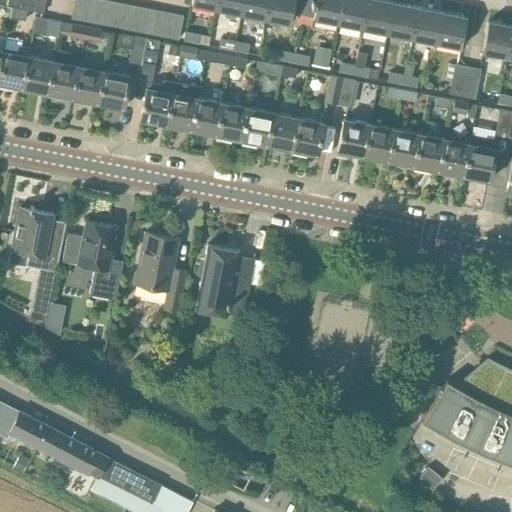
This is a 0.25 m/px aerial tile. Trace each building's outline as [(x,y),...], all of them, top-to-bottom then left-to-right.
[(19,0),(0,0),(0,3),(2,3),(0,15),(0,21),(8,23),(10,17),(12,5),(18,7),(19,0)] [(45,1),(42,0),(19,0),(18,7),(12,5),(10,17),(25,20),(27,9),(43,12),(45,1)] [(84,20),(87,0),(75,0),(72,17),(84,20)] [(87,0),(84,20),(95,22),(99,0),(87,0)] [(108,0),(99,0),(95,22),(107,24),(112,1),(108,0)] [(217,0),(216,8),(240,13),(242,0),(217,0)] [(242,0),(240,13),(264,18),(268,0),(242,0)] [(292,10),(294,0),(268,0),(264,18),(290,23),(292,10)] [(294,0),(292,10),(313,15),(315,0),(294,0)] [(342,0),(315,0),(313,15),(313,17),(337,22),(342,0)] [(342,0),(337,22),(362,27),(366,0),(342,0)] [(366,0),(362,27),(386,32),(392,1),(388,0),(366,0)] [(119,27),(123,3),(112,1),(107,24),(119,27)] [(417,6),(392,1),(386,32),(411,37),(417,6)] [(131,29),(136,5),(123,3),(119,27),(131,29)] [(142,31),(147,8),(136,5),(131,29),(142,31)] [(417,6),(411,37),(435,42),(441,11),(417,6)] [(154,34),(159,10),(147,8),(142,31),(154,34)] [(166,36),(171,13),(159,10),(154,34),(166,36)] [(441,11),(435,42),(460,47),(466,15),(441,11)] [(171,13),(166,36),(178,38),(182,15),(171,13)] [(58,37),(58,33),(59,33),(61,22),(35,16),(32,32),(58,37)] [(506,57),(511,28),(511,25),(488,21),(482,52),(506,57)] [(69,35),(69,37),(84,40),(87,25),(71,22),(71,23),(61,22),(59,33),(69,35)] [(98,42),(100,27),(87,25),(84,40),(98,42)] [(183,40),(208,46),(210,37),(185,31),(183,40)] [(147,38),(134,36),(129,61),(141,64),(138,77),(139,77),(147,38)] [(154,66),(160,41),(147,38),(139,77),(152,80),(154,66)] [(236,41),(220,39),(218,48),(234,51),(236,41)] [(0,69),(0,82),(22,87),(29,55),(30,47),(18,45),(16,53),(4,50),(0,69)] [(181,46),(179,55),(205,60),(207,51),(181,46)] [(292,63),(294,53),(280,50),(278,60),(292,63)] [(205,60),(230,65),(232,55),(207,51),(205,60)] [(309,56),(294,53),(292,63),(307,66),(309,56)] [(54,60),(29,55),(22,87),(48,92),(54,60)] [(244,67),(245,58),(232,55),(230,65),(244,67)] [(79,65),(54,60),(48,92),(73,97),(79,65)] [(339,62),(337,72),(352,75),(354,65),(339,62)] [(265,63),(263,74),(280,77),(282,66),(265,63)] [(73,97),(98,102),(104,70),(79,65),(73,97)] [(368,78),(370,68),(354,65),(352,75),(368,78)] [(461,96),(467,67),(455,65),(449,93),(461,96)] [(294,79),(296,68),(282,66),(280,77),(294,79)] [(467,67),(461,96),(474,98),(480,69),(467,67)] [(104,70),(98,102),(124,107),(130,75),(104,70)] [(388,71),(386,81),(402,84),(404,74),(388,71)] [(337,102),(343,77),(330,74),(325,100),(337,102)] [(416,87),(418,77),(404,74),(402,84),(416,87)] [(343,77),(337,102),(349,105),(355,80),(343,77)] [(140,119),(166,124),(175,81),(161,79),(160,84),(150,82),(148,83),(140,119)] [(166,124),(191,129),(197,96),(199,86),(175,81),(166,124)] [(387,86),(385,96),(400,99),(402,89),(387,86)] [(415,102),(417,92),(402,89),(400,99),(415,102)] [(497,103),(511,106),(511,105),(511,96),(499,94),(497,103)] [(191,129),(216,134),(223,102),(197,96),(191,129)] [(437,96),(436,105),(451,108),(453,99),(437,96)] [(465,111),(467,102),(453,99),(451,108),(465,111)] [(248,107),(223,102),(216,134),(242,139),(248,107)] [(478,105),(476,111),(487,113),(488,107),(478,105)] [(273,112),(248,107),(242,139),(267,144),(273,112)] [(507,137),(511,112),(511,111),(500,109),(495,135),(507,137)] [(298,117),(273,112),(267,144),(292,148),(298,117)] [(298,117),(292,148),(317,154),(324,122),(298,117)] [(363,155),(370,122),(344,117),(337,149),(363,155)] [(395,128),(370,122),(363,155),(389,160),(395,128)] [(420,133),(395,128),(389,160),(413,164),(420,133)] [(413,164),(439,169),(445,138),(420,133),(413,164)] [(439,169),(464,174),(472,134),(471,134),(469,143),(445,138),(439,169)] [(464,174),(490,180),(496,149),(495,148),(497,139),(472,134),(464,174)] [(30,206),(29,209),(19,206),(8,262),(55,271),(61,239),(48,236),(53,213),(33,209),(33,207),(30,206)] [(116,226),(85,220),(82,234),(67,232),(62,261),(94,267),(91,281),(89,294),(115,300),(117,286),(122,260),(110,258),(116,226)] [(178,238),(144,232),(137,270),(134,272),(132,279),(137,286),(144,287),(147,285),(167,289),(163,307),(177,310),(185,270),(172,268),(178,238)] [(238,255),(239,250),(207,244),(194,308),(227,315),(228,308),(243,311),(254,253),(253,253),(252,258),(238,255)] [(511,369),(493,360),(487,357),(455,384),(446,379),(421,420),(453,438),(484,453),(511,463),(511,369)] [(0,400),(0,426),(11,406),(0,400)] [(47,425),(45,424),(18,410),(9,429),(29,439),(37,443),(47,425)] [(88,445),(48,425),(47,425),(37,443),(56,453),(67,458),(78,464),(88,445)] [(78,464),(97,474),(142,497),(164,509),(170,511),(186,511),(192,501),(192,500),(160,484),(161,483),(98,451),(88,445),(78,464)] [(427,466),(418,478),(417,478),(432,490),(432,489),(442,477),(427,466)] [(162,511),(164,509),(142,497),(97,474),(90,488),(136,511),(162,511)]
